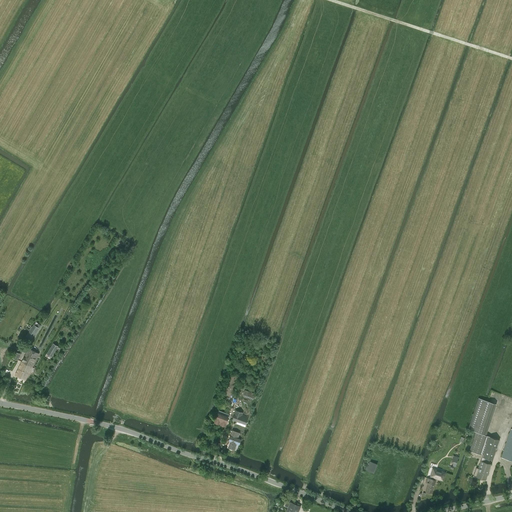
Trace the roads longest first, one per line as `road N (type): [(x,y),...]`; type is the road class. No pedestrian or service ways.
road 1 (unclassified): [(350,511),(124,430),(0,402)]
road 2 (track): [(511,55),(343,0)]
